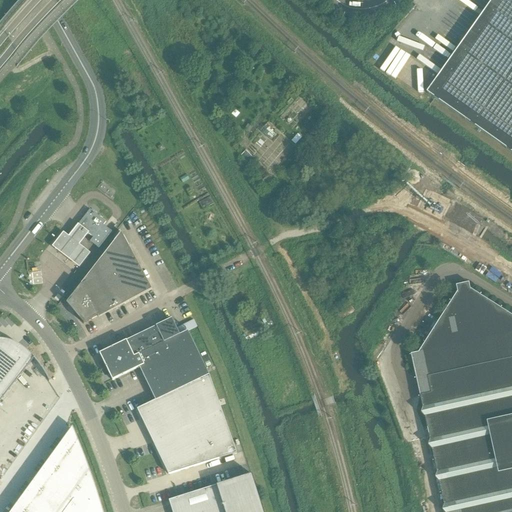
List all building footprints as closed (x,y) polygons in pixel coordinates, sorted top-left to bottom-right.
[(511,0),(492,0),(469,33),(438,77),(427,93),(435,98),(511,153),(511,0)] [(297,135),(291,141),(295,145),(301,138),(297,135)] [(246,151),(241,156),(248,163),(253,159),(246,151)] [(269,175),(259,184),(264,190),(274,181),(269,175)] [(210,197),(199,203),(203,210),(214,203),(210,197)] [(93,238),(90,242),(99,249),(112,232),(103,226),(106,222),(90,210),(78,226),(88,234),(93,238)] [(79,268),(90,254),(79,245),(88,234),(78,226),(69,237),(63,233),(52,247),(79,268)] [(114,310),(152,290),(121,232),(92,270),(93,270),(66,304),(84,324),(113,308),(114,310)] [(511,511),(511,316),(470,290),(468,283),(456,286),(457,292),(418,353),(411,355),(416,379),(423,381),(426,395),(420,396),(445,511),(511,511)] [(157,326),(99,354),(112,381),(139,368),(156,401),(196,382),(209,375),(188,332),(197,327),(194,320),(177,329),(172,319),(160,325),(157,326)] [(0,402),(34,359),(34,358),(28,352),(21,347),(14,343),(6,340),(0,339),(0,338),(1,337),(0,336),(0,402)] [(236,454),(209,375),(196,382),(156,401),(137,410),(169,475),(236,454)] [(73,428),(50,459),(80,480),(89,468),(85,458),(81,449),(73,428)] [(50,459),(34,481),(65,503),(80,480),(50,459)] [(58,511),(103,511),(101,506),(98,496),(95,487),(92,477),(89,468),(80,480),(65,503),(58,511)] [(263,511),(251,475),(169,501),(172,511),(263,511)] [(34,481),(18,503),(30,511),(58,511),(65,503),(34,481)] [(30,511),(18,503),(11,511),(30,511)]
